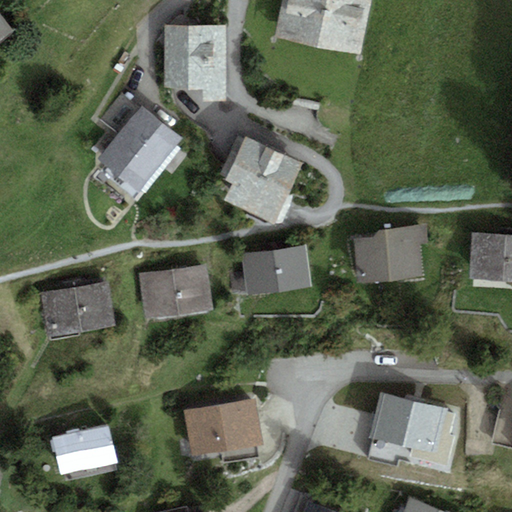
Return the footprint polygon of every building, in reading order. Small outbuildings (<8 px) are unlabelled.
[(372,0),(282,0),(274,38),(361,56),(372,0)] [(0,41),(15,30),(0,11),(0,41)] [(228,24),(165,24),(165,89),(202,89),(202,102),(228,102),(228,24)] [(126,126),(139,110),(121,94),(107,111),(126,126)] [(182,139),(142,106),(139,110),(126,126),(99,160),(140,192),(182,139)] [(303,163),(245,136),(224,181),(231,184),(224,200),(274,224),(303,163)] [(373,237),(355,239),(359,281),(421,275),(418,243),(427,243),(425,225),(379,230),(373,237)] [(500,234),(472,232),(469,279),(511,281),(511,228),(501,228),(500,234)] [(307,244),(242,252),(247,294),(312,286),(307,244)] [(207,264),(140,273),(146,319),(214,310),(207,264)] [(66,288),(41,292),(48,337),(116,326),(108,281),(83,285),(82,279),(65,282),(66,288)] [(452,415),(384,398),(369,458),(395,464),(396,458),(443,470),(451,437),(447,436),(452,415)] [(256,399),(185,410),(192,456),(220,451),(222,463),(258,457),(256,446),(263,445),(256,399)] [(109,424),(52,437),(61,476),(71,473),(72,477),(90,473),(90,470),(118,463),(109,424)] [(314,498),(301,493),(293,511),(336,511),(312,503),(314,498)] [(449,511),(409,496),(402,511),(449,511)]
